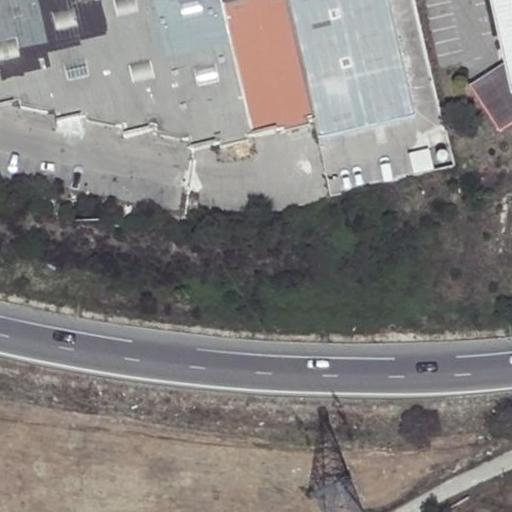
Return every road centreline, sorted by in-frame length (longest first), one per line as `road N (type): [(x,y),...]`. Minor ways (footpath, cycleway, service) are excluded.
road 1 (motorway): [(511,371),(330,376),(200,367),(0,334)]
road 2 (unclassified): [(0,138),(227,179),(314,168)]
